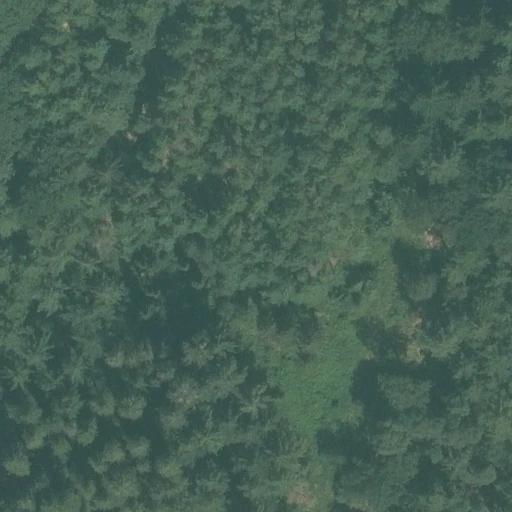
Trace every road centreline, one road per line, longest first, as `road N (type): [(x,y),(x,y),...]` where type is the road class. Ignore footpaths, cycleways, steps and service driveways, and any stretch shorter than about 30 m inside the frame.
road 1 (track): [(322,511),(459,0)]
road 2 (track): [(372,322),(215,292)]
